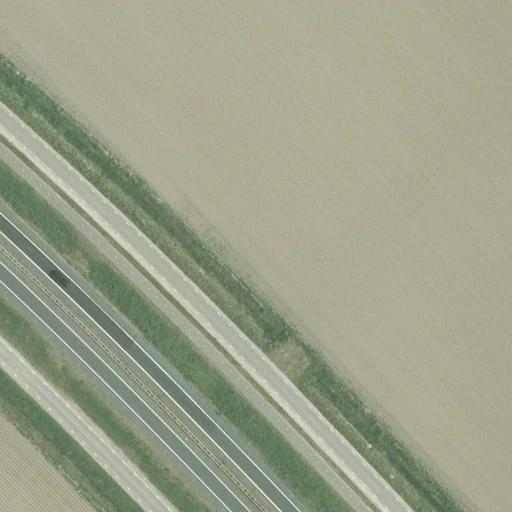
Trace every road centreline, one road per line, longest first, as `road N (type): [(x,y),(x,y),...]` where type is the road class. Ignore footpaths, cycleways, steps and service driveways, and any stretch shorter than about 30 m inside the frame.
road 1 (tertiary): [(0,118),(229,335),(397,511)]
road 2 (trunk): [(287,511),(0,222)]
road 3 (trunk): [(0,274),(237,511)]
road 4 (unclassified): [(0,352),(156,511)]
